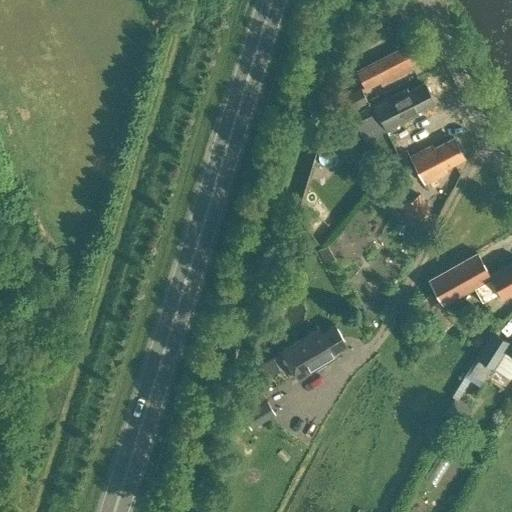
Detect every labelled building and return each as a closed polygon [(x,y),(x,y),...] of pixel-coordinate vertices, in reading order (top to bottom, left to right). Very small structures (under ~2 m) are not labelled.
[(410,64),(414,61),(406,45),(356,71),(364,86),(377,79),(381,85),(412,69),(410,64)] [(418,111),(433,103),(423,83),(408,90),(407,88),(351,116),(357,127),(378,117),(385,130),(417,114),(418,111)] [(338,116),(367,102),(361,88),(331,103),(338,116)] [(444,168),(463,158),(453,137),(433,148),(432,144),(409,156),(423,183),(446,171),(444,168)] [(419,194),(401,204),(415,230),(434,220),(425,205),(419,194)] [(308,236),(320,230),(310,211),(298,217),(308,236)] [(329,243),(319,250),(328,261),(333,257),(332,247),(329,243)] [(511,260),(489,274),(477,252),(427,279),(441,304),(473,286),(482,301),(498,292),(502,298),(511,292),(511,260)] [(453,325),(433,294),(411,308),(431,339),(453,325)] [(333,353),(346,345),(334,324),(320,332),(318,328),(280,351),(297,379),(335,357),(333,353)] [(511,337),(509,343),(492,332),(475,358),(491,370),(504,350),(511,354),(511,337)] [(265,379),(279,371),(272,357),(258,365),(265,379)] [(260,391),(242,402),(246,410),(265,398),(260,391)] [(251,430),(276,415),(268,403),(243,417),(251,430)]
